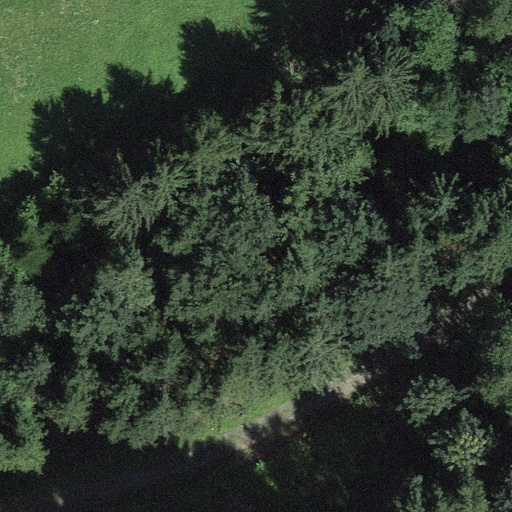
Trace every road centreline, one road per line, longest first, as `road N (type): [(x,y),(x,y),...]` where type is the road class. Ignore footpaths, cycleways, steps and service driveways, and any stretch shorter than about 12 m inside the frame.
road 1 (track): [(511,296),(226,438),(29,511)]
road 2 (track): [(406,0),(0,195)]
